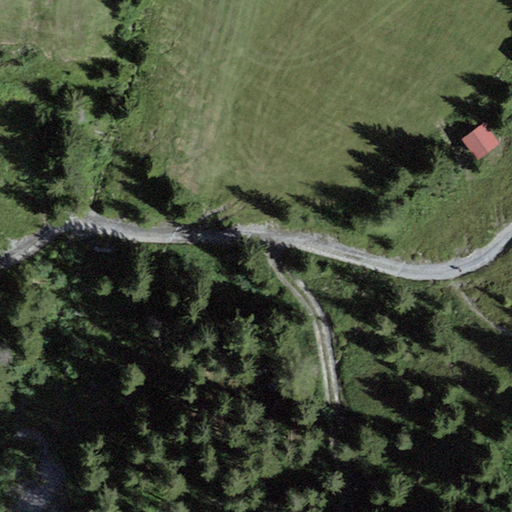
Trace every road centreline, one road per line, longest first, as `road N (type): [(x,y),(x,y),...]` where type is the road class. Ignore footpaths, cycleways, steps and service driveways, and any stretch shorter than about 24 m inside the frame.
road 1 (track): [(0,262),(52,228),(88,223),(269,235),(424,272),(470,264),(511,233)]
road 2 (track): [(269,235),(267,250),(311,305),(321,339),(337,511)]
